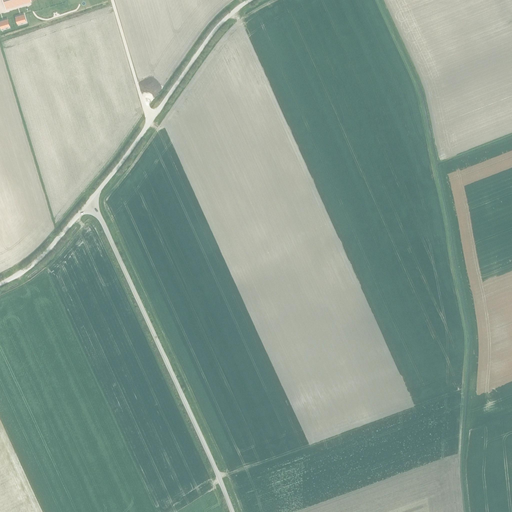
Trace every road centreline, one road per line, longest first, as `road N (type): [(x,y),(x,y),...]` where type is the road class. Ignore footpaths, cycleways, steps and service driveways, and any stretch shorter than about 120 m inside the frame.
road 1 (unclassified): [(233,511),(100,217)]
road 2 (unclassified): [(96,192),(220,25),(250,0)]
